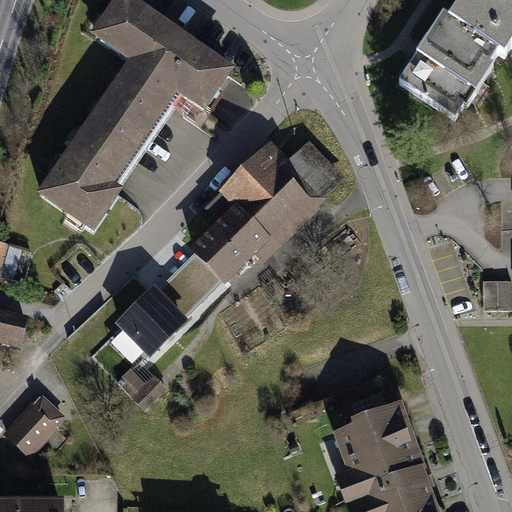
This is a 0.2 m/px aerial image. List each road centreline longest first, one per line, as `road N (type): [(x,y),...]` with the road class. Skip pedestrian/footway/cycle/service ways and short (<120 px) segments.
road 1 (residential): [(305,65),(346,118),(371,171),(498,511)]
road 2 (residential): [(305,65),(270,112),(43,348)]
